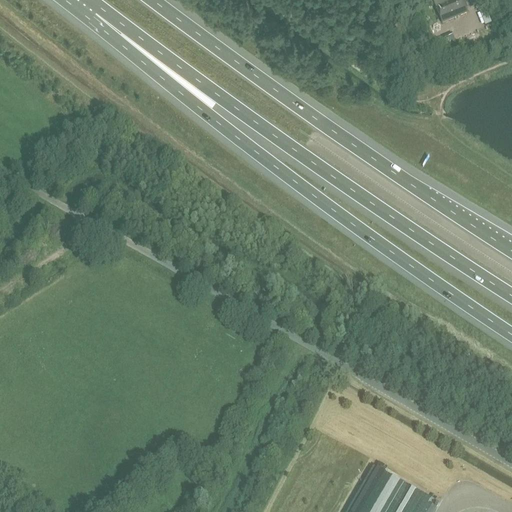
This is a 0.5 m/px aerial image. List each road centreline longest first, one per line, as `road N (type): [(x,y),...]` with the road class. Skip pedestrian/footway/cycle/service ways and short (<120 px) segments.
road 1 (unclassified): [(511,465),(0,170)]
road 2 (motorway): [(100,8),(207,115),(511,335)]
road 3 (motorway): [(100,8),(511,296)]
road 4 (motorway): [(511,250),(151,0)]
